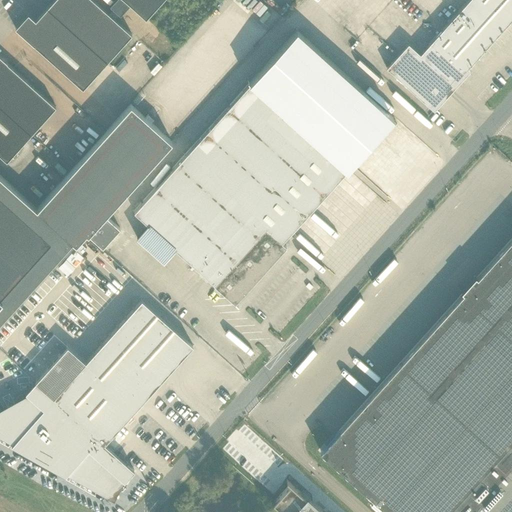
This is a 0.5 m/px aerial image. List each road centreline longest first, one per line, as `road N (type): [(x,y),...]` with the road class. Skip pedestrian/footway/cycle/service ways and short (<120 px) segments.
road 1 (unclassified): [(142,511),(511,104)]
road 2 (unknown): [(282,357),(139,257),(127,219),(131,197),(313,0)]
road 3 (unknown): [(374,0),(471,94)]
